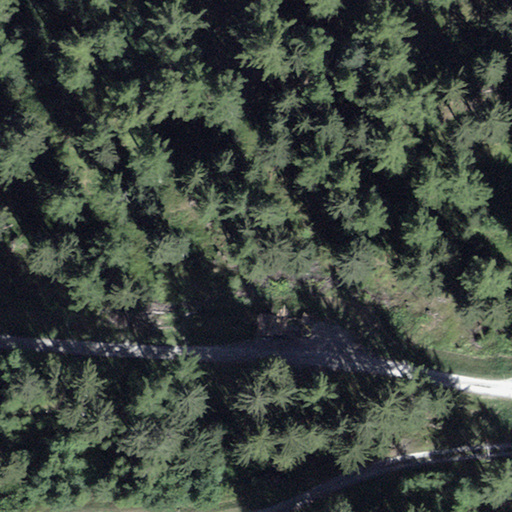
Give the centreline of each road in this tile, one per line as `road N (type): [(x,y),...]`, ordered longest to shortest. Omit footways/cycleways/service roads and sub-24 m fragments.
road 1 (track): [(0,344),(511,393)]
road 2 (track): [(284,511),(354,477),(429,456),(511,453)]
